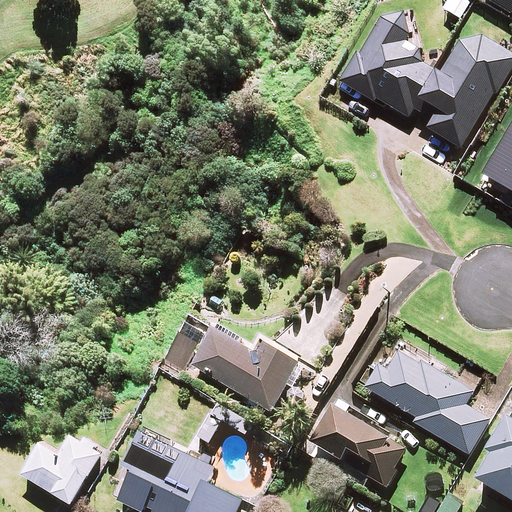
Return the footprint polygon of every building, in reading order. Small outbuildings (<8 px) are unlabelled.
[(511,0),(485,0),(511,15),(511,0)] [(409,36),(403,14),(379,19),(355,58),(341,82),(386,110),(388,106),(409,119),(414,110),(434,121),(428,130),(460,149),(494,93),(497,95),(511,69),(511,55),(468,29),(440,75),(400,51),(409,36)] [(255,354),(214,330),(193,366),(271,413),(288,383),(293,386),(305,367),(262,341),(255,354)] [(198,344),(179,335),(165,361),(184,371),(198,344)] [(419,364),(397,352),(386,370),(379,365),(365,388),(416,418),(413,423),(445,441),(474,392),(421,361),(419,364)] [(310,444),(385,487),(388,488),(398,471),(395,470),(407,448),(347,414),(351,407),(340,401),(336,408),(332,406),(327,403),(318,419),(323,422),(310,444)] [(221,422),(246,436),(253,424),(216,403),(197,437),(209,444),(221,422)] [(511,419),(508,418),(473,477),(511,500),(511,419)] [(238,511),(244,500),(209,482),(216,469),(187,454),(189,450),(143,427),(122,469),(130,473),(116,501),(138,511),(143,511),(146,508),(153,511),(152,511),(238,511)] [(102,455),(72,437),(59,457),(40,446),(22,475),(71,505),(102,455)] [(441,503),(436,511),(457,511),(463,503),(446,494),(441,503)]
